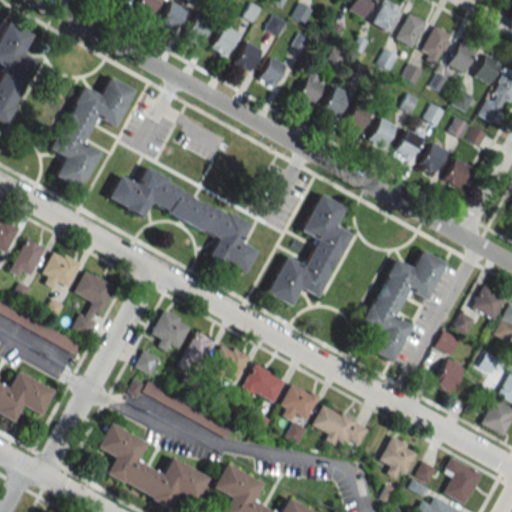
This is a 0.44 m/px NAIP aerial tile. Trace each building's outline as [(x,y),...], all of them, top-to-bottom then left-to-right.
[(135,0),(131,9),(146,17),(155,0),(135,0)] [(182,8),(166,0),(156,23),(172,31),(182,8)] [(214,0),(227,0),(222,9),(212,4),(214,0)] [(263,0),(277,8),(281,0),(263,0)] [(348,0),(368,0),(359,18),(344,9),(348,0)] [(379,0),(394,9),(382,31),(367,22),(379,0)] [(245,2),(255,7),(247,21),(237,15),(245,2)] [(295,2),(306,8),(298,22),(287,15),(295,2)] [(404,13),(420,22),(407,46),(391,36),(404,13)] [(268,15),(279,22),(271,35),(260,29),(268,15)] [(181,36),(196,44),(207,24),(191,16),(181,36)] [(329,20),(339,26),(331,39),(321,34),(329,20)] [(2,21),(0,24),(0,122),(8,108),(6,107),(21,78),(23,80),(33,62),(17,53),(27,35),(2,21)] [(219,25),(234,33),(221,56),(206,48),(219,25)] [(430,26),(446,35),(433,58),(417,49),(430,26)] [(294,31),(303,36),(296,50),(286,45),(294,31)] [(353,35),(363,40),(355,54),(345,49),(353,35)] [(243,41),(258,49),(244,72),(230,64),(243,41)] [(456,41),(472,50),(459,74),(442,65),(456,41)] [(328,48),(338,53),(330,67),(320,61),(328,48)] [(379,48),(389,54),(381,67),(372,62),(379,48)] [(481,54),(497,63),(484,87),(468,77),(481,54)] [(267,56),(282,64),(268,87),(254,79),(267,56)] [(403,63),(416,70),(409,83),(396,76),(403,63)] [(354,65),(364,70),(356,84),(347,78),(354,65)] [(502,68),(511,73),(511,87),(504,102),(499,99),(486,122),(472,115),(481,99),(487,102),(491,94),(488,92),(502,68)] [(431,72),(441,78),(433,92),(424,86),(431,72)] [(305,75),(320,83),(307,106),(292,98),(305,75)] [(127,90),(107,128),(89,119),(76,144),(92,153),(72,189),(49,177),(59,158),(42,148),(76,86),(93,95),(103,77),(127,90)] [(330,86),(345,94),(331,117),(317,109),(330,86)] [(453,88),(468,96),(459,111),(445,103),(453,88)] [(402,92),(412,97),(404,111),(394,106),(402,92)] [(353,102),(368,111),(355,134),(340,126),(353,102)] [(425,103),(438,110),(431,124),(418,117),(425,103)] [(377,117),(392,125),(378,149),(364,140),(377,117)] [(450,117),(463,124),(455,138),(443,130),(450,117)] [(466,125),(481,133),(473,147),(459,139),(466,125)] [(401,129),(416,138),(403,161),(388,153),(401,129)] [(428,142),(443,150),(430,173),(415,165),(428,142)] [(451,157),(466,166),(453,189),(438,181),(451,157)] [(139,167),(162,180),(160,183),(219,215),(220,212),(243,225),(234,243),(249,251),(238,273),(220,263),(219,265),(202,256),(211,240),(144,203),(135,220),(117,210),(119,208),(101,198),(113,176),(129,185),(139,167)] [(314,194),(294,231),(311,241),(297,266),(281,257),(260,293),(283,306),(294,287),(311,297),(320,281),(318,279),(333,251),(335,252),(345,234),(329,225),(339,207),(314,194)] [(0,249),(3,251),(13,227),(0,221),(0,249)] [(7,273),(26,280),(38,245),(19,238),(7,273)] [(61,292),(76,262),(50,249),(35,279),(61,292)] [(440,264),(419,301),(402,292),(388,317),(404,326),(384,363),(361,350),(372,331),(354,322),(389,259),(405,268),(415,250),(440,264)] [(111,285),(81,270),(69,292),(88,302),(83,311),(95,317),(111,285)] [(466,307),(490,320),(502,297),(478,285),(466,307)] [(43,321),(0,300),(0,315),(37,334),(43,321)] [(511,328),(511,326),(511,306),(507,304),(498,321),(511,328)] [(183,328),(172,348),(164,344),(160,351),(151,346),(155,339),(145,334),(159,310),(174,319),(172,322),(183,328)] [(448,327),(461,334),(469,319),(456,312),(448,327)] [(210,341),(193,331),(176,358),(193,368),(210,341)] [(454,339),(439,331),(430,346),(445,355),(454,339)] [(215,345),(204,366),(230,380),(243,357),(236,353),(234,356),(215,345)] [(130,366),(144,374),(154,358),(139,350),(130,366)] [(445,394),(460,368),(443,358),(427,384),(445,394)] [(280,380),(250,363),(237,387),(266,404),(280,380)] [(498,383),(492,394),(511,404),(511,372),(506,369),(499,383),(498,383)] [(0,388),(1,389),(10,372),(47,392),(34,416),(16,406),(6,423),(0,419),(0,388)] [(222,434),(227,423),(143,383),(138,394),(222,434)] [(285,384),(274,405),(300,419),(313,396),(306,392),(304,395),(285,384)] [(511,411),(511,410),(489,398),(476,423),(499,435),(511,411)] [(316,405),(305,425),(322,434),(318,440),(328,445),(332,440),(338,444),(340,442),(342,443),(344,439),(353,445),(362,429),(350,422),(351,421),(337,413),(335,416),(316,405)] [(103,424),(139,444),(130,462),(155,476),(165,459),(201,479),(188,502),(170,492),(161,509),(98,475),(108,458),(90,448),(103,424)] [(381,472),(398,480),(413,450),(387,436),(374,460),(385,465),(381,472)] [(461,504),(476,473),(446,458),(438,473),(446,477),(439,492),(461,504)] [(412,476),(423,481),(430,468),(418,462),(412,476)] [(219,464),(255,484),(246,501),(265,511),(272,511),(281,498),(306,511),(215,511),(224,498),(206,488),(219,464)]
